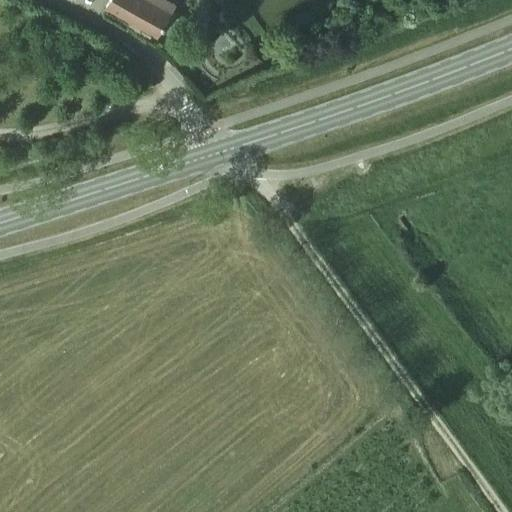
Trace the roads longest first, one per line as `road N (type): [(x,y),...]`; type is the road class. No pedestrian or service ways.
road 1 (track): [(249,174),(497,511)]
road 2 (primary): [(226,149),(511,42)]
road 3 (primary): [(0,225),(226,149)]
road 4 (unclassified): [(226,149),(133,44),(53,0)]
road 5 (track): [(181,96),(27,140),(0,137)]
